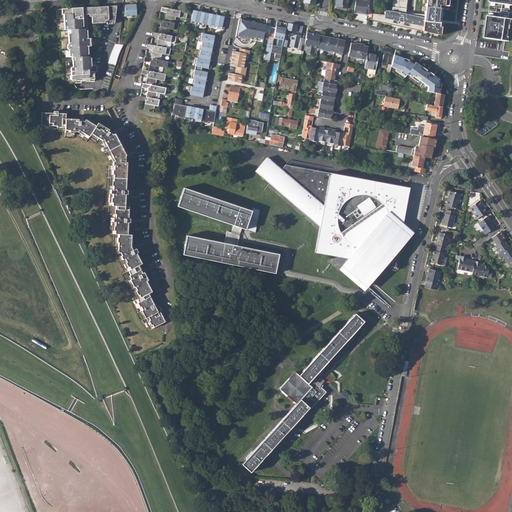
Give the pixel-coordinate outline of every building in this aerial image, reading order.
[(355,0),(354,13),(368,15),(370,1),(360,0),(355,0)] [(448,3),(448,0),(424,0),(423,11),(422,11),(421,13),(424,14),(425,17),(439,20),(441,9),(448,9),(448,3)] [(510,0),(490,0),(486,35),(505,38),(510,0)] [(126,16),(132,16),(132,15),(137,15),(136,11),(139,11),(140,3),(125,5),(126,10),(126,14),(126,16)] [(92,23),(105,23),(105,21),(106,20),(107,23),(111,22),(113,22),(114,13),(113,6),(86,7),(86,15),(89,14),(89,16),(90,16),(92,17),(92,23)] [(168,13),(168,15),(166,14),(165,20),(165,21),(175,23),(176,16),(186,18),(187,12),(161,7),(161,11),(166,12),(168,13)] [(68,29),(69,44),(69,49),(69,54),(70,54),(72,55),(72,57),(73,67),(71,67),(71,80),(95,81),(94,65),(92,65),(91,58),(89,58),(88,58),(87,56),(85,56),(85,54),(88,54),(88,46),(90,46),(89,38),(88,38),(87,30),(85,31),(83,31),(83,29),(81,29),(81,27),(85,26),(84,11),(83,12),(82,8),(63,9),(64,14),(64,26),(65,26),(68,27),(68,29)] [(198,23),(201,12),(201,10),(197,9),(197,11),(193,10),(190,23),(195,24),(195,22),(198,23)] [(441,20),(439,20),(425,17),(394,9),(386,9),(385,14),(372,12),(371,19),(441,34),(443,24),(441,24),(441,20)] [(201,12),(198,23),(198,24),(203,25),(203,24),(206,24),(208,12),(205,11),(205,12),(201,12)] [(208,12),(206,24),(209,25),(209,26),(213,27),(213,26),(215,15),(212,14),(213,13),(208,12)] [(227,17),(224,16),(220,15),(220,14),(216,13),(215,15),(213,26),(217,27),(216,28),(224,29),(227,17)] [(263,39),(267,19),(262,18),(260,31),(260,32),(258,46),(257,45),(253,69),(249,69),(248,74),(252,75),(251,81),(247,81),(246,84),(254,86),(255,81),(256,75),(263,42),(263,39)] [(159,33),(169,35),(170,28),(178,30),(179,23),(175,23),(165,21),(155,19),(155,23),(160,25),(162,25),(162,27),(160,26),(159,33)] [(274,38),(276,28),(271,26),(270,25),(271,20),(267,19),(263,39),(268,40),(268,43),(264,60),(267,61),(269,61),(270,59),(271,52),(272,45),(274,38)] [(275,58),(280,59),(285,35),(286,28),(280,27),(281,22),(277,21),(276,28),(274,38),(278,39),(277,46),(272,45),(271,52),(275,53),(275,58)] [(297,25),(288,23),(287,30),(295,31),(297,25)] [(259,33),(236,28),(234,39),(245,41),(244,45),(243,49),(251,51),(253,43),(257,44),(259,33)] [(289,46),(298,48),(298,49),(303,50),(305,39),(300,38),(301,33),(295,31),(287,30),(286,35),(291,36),(291,41),(285,40),(284,47),(289,48),(289,46)] [(171,42),(175,43),(176,36),(169,35),(159,33),(153,32),(152,36),(158,37),(160,38),(159,40),(158,39),(157,46),(166,48),(170,48),(171,42)] [(320,36),(320,35),(307,32),(305,39),(303,50),(307,50),(308,50),(310,50),(312,53),(317,54),(318,49),(320,36)] [(199,36),(198,41),(214,44),(215,40),(214,40),(215,35),(210,34),(209,35),(208,34),(202,33),(201,35),(199,36)] [(322,37),(320,36),(318,49),(322,50),(321,50),(325,51),(328,37),(322,35),(322,37)] [(337,39),(328,37),(325,51),(330,52),(330,51),(334,52),(337,39)] [(343,40),(337,39),(334,52),(334,53),(338,54),(338,53),(342,54),(345,42),(343,41),(343,40)] [(214,44),(198,41),(197,49),(200,50),(213,52),(214,44)] [(355,44),(351,43),(348,56),(357,58),(360,43),(356,43),(355,44)] [(364,44),(360,43),(357,58),(366,60),(366,58),(367,53),(368,46),(364,45),(364,44)] [(116,65),(120,51),(123,45),(119,44),(116,44),(111,55),(108,63),(116,65)] [(161,60),(162,53),(166,54),(169,55),(171,48),(170,48),(166,48),(157,46),(147,44),(147,48),(152,49),(154,50),(154,52),(152,51),(151,58),(160,60),(161,60)] [(213,52),(200,50),(200,53),(198,52),(197,57),(210,60),(211,56),(212,56),(213,52)] [(366,60),(364,67),(364,68),(368,68),(375,70),(378,55),(367,53),(366,58),(366,60)] [(436,93),(440,94),(442,84),(439,82),(440,79),(431,72),(430,73),(427,71),(428,70),(417,62),(415,65),(410,61),(410,60),(394,54),(392,65),(392,67),(397,68),(396,70),(406,77),(408,74),(419,82),(420,80),(429,87),(428,91),(436,93)] [(152,63),(151,65),(149,64),(148,71),(158,73),(159,66),(163,67),(166,68),(168,61),(164,61),(161,60),(160,60),(151,58),(145,57),(144,61),(150,62),(152,63)] [(202,67),(203,67),(204,68),(208,68),(209,64),(210,64),(211,60),(210,60),(197,57),(195,57),(194,62),(196,64),(195,68),(196,68),(201,69),(202,67)] [(268,66),(267,74),(266,77),(266,81),(269,82),(269,78),(270,78),(271,75),(270,75),(270,74),(271,74),(274,59),(270,59),(269,61),(268,66)] [(325,70),(324,78),(329,79),(334,80),(335,75),(334,75),(335,68),(339,68),(340,64),(326,62),(326,64),(327,64),(326,70),(325,70)] [(193,78),(206,81),(207,81),(208,77),(207,76),(207,72),(203,71),(202,72),(201,71),(201,69),(196,68),(195,68),(194,72),(193,72),(192,73),(191,78),(193,78)] [(149,75),(149,77),(147,77),(145,84),(155,86),(157,79),(164,80),(165,74),(161,73),(158,73),(148,71),(142,69),(141,74),(147,75),(149,75)] [(298,80),(278,76),(277,81),(280,82),(280,84),(287,85),(287,86),(289,87),(289,86),(291,86),(291,90),(296,91),(298,80)] [(206,81),(193,78),(192,83),(194,83),(193,86),(205,89),(206,85),(205,84),(206,81)] [(324,78),(323,82),(321,91),(322,91),(336,93),(337,89),(336,89),(336,85),(329,84),(330,80),(329,79),(324,78)] [(146,97),(156,99),(157,93),(160,93),(164,94),(166,88),(155,86),(145,84),(143,83),(142,87),(148,89),(149,89),(149,91),(147,91),(146,97)] [(375,94),(385,96),(387,87),(387,86),(380,84),(379,90),(376,89),(375,94)] [(190,94),(196,96),(197,95),(198,96),(202,97),(203,92),(205,93),(205,89),(193,86),(190,86),(189,91),(190,92),(190,94)] [(230,86),(227,100),(237,102),(239,90),(246,91),(246,88),(240,87),(240,88),(230,86)] [(336,93),(322,91),(320,99),(334,102),(335,98),(336,93)] [(289,93),(287,104),(284,104),(284,102),(279,101),(279,103),(273,102),(273,104),(289,108),(293,108),(295,95),(289,93)] [(436,93),(434,105),(443,107),(445,94),(440,94),(436,93)] [(153,112),(155,105),(162,107),(163,100),(159,99),(156,99),(146,97),(140,96),(139,100),(145,101),(147,102),(147,103),(145,103),(143,110),(153,112)] [(398,109),(400,99),(389,97),(385,96),(384,104),(385,106),(398,109)] [(183,99),(175,98),(173,114),(178,115),(178,117),(190,119),(191,117),(196,118),(195,120),(208,122),(208,120),(214,121),(217,106),(210,105),(209,109),(182,104),(183,99)] [(334,102),(320,99),(319,108),(332,110),(333,106),(334,102)] [(425,110),(436,112),(435,117),(441,117),(443,107),(434,105),(427,104),(425,110)] [(332,110),(319,108),(317,116),(330,119),(331,114),(333,115),(333,111),(332,110)] [(44,131),(65,132),(65,133),(65,136),(74,137),(74,132),(74,130),(78,130),(81,132),(80,133),(79,136),(86,141),(88,138),(96,142),(99,138),(100,137),(103,139),(104,142),(103,143),(100,144),(109,160),(112,159),(113,158),(115,162),(117,162),(116,165),(114,165),(114,166),(113,166),(108,165),(106,205),(111,206),(109,233),(112,234),(112,246),(118,246),(120,246),(120,247),(118,249),(118,250),(119,253),(120,252),(123,251),(124,254),(122,255),(118,258),(124,272),(122,273),(126,281),(125,282),(135,300),(131,302),(141,321),(143,320),(147,327),(151,325),(152,328),(163,322),(158,312),(155,313),(153,308),(156,307),(154,304),(152,305),(146,295),(150,292),(143,277),(146,276),(144,272),(142,273),(141,274),(137,266),(138,265),(140,264),(135,254),(136,253),(138,252),(136,248),(132,250),(129,252),(128,248),(129,248),(130,234),(127,234),(126,234),(126,226),(124,226),(124,224),(126,223),(126,222),(128,222),(130,222),(130,218),(128,218),(127,218),(127,206),(125,206),(123,206),(123,198),(121,198),(121,195),(123,195),(123,194),(125,194),(127,194),(127,190),(124,190),(125,166),(127,166),(127,162),(125,162),(125,160),(123,160),(123,156),(124,156),(113,134),(112,135),(109,133),(110,132),(108,131),(109,129),(105,127),(104,129),(97,124),(96,126),(95,127),(90,124),(85,121),(84,121),(84,122),(81,122),(81,121),(78,121),(78,119),(74,119),(74,121),(66,120),(66,119),(66,115),(58,115),(58,113),(58,111),(54,111),(54,113),(53,115),(52,115),(52,117),(50,117),(50,115),(42,114),(41,127),(44,127),(44,131)] [(313,117),(305,115),(302,135),(301,138),(309,139),(310,136),(311,127),(312,125),(307,124),(308,120),(313,121),(313,117)] [(274,124),(289,126),(289,127),(297,129),(298,121),(276,117),(274,124)] [(228,133),(243,136),(245,127),(236,125),(237,119),(231,118),(231,120),(230,121),(227,120),(225,128),(229,129),(228,133)] [(262,132),(263,123),(257,121),(257,123),(248,121),(246,130),(247,130),(247,133),(256,135),(257,131),(262,132)] [(353,125),(345,123),(345,127),(349,128),(348,133),(344,132),(343,133),(342,142),(341,145),(349,147),(353,125)] [(437,125),(425,123),(425,126),(418,125),(417,129),(411,128),(409,134),(420,136),(423,137),(423,135),(435,136),(437,125)] [(211,134),(223,136),(224,132),(217,130),(217,127),(213,126),(211,134)] [(319,129),(311,127),(310,136),(309,139),(309,140),(317,142),(317,141),(318,138),(319,129)] [(328,128),(320,127),(319,129),(318,138),(317,141),(325,142),(326,139),(328,128)] [(336,130),(328,128),(326,139),(325,142),(333,143),(334,141),(335,132),(336,130)] [(385,150),(389,133),(391,133),(392,131),(380,128),(376,148),(385,150)] [(343,133),(335,132),(334,141),(333,143),(333,145),(341,146),(341,145),(342,142),(343,133)] [(113,134),(124,156),(125,155),(126,155),(115,134),(113,134)] [(284,136),(271,134),(270,137),(270,140),(265,139),(264,144),(269,145),(278,146),(279,145),(279,143),(283,144),(284,136)] [(432,154),(436,143),(437,139),(423,137),(420,136),(419,144),(413,148),(397,145),(396,152),(414,155),(425,157),(431,158),(432,154)] [(423,168),(425,157),(414,155),(411,167),(415,168),(414,171),(424,173),(425,168),(423,168)] [(297,206),(320,226),(315,252),(348,258),(338,269),(364,291),(385,265),(397,251),(414,233),(403,223),(409,188),(285,165),(281,170),(267,157),(258,168),(299,203),(297,206)] [(299,203),(258,168),(256,171),(297,206),(299,203)] [(184,188),(177,206),(233,225),(231,232),(227,231),(225,243),(187,235),(182,254),(276,273),(279,254),(237,246),(239,237),(239,235),(241,228),(255,232),(259,210),(258,209),(253,207),(252,211),(184,188)] [(456,208),(460,193),(450,191),(446,205),(456,208)] [(476,219),(487,212),(479,200),(469,207),(476,219)] [(452,228),(455,216),(453,215),(454,211),(446,210),(445,213),(444,213),(441,225),(452,228)] [(478,222),(485,234),(497,226),(493,220),(491,222),(490,220),(488,216),(478,222)] [(508,247),(504,240),(505,239),(500,231),(492,237),(496,244),(494,245),(500,253),(508,247)] [(446,248),(449,235),(444,233),(439,232),(438,236),(438,237),(437,241),(436,241),(435,245),(436,246),(445,248),(446,248)] [(433,258),(432,258),(431,262),(441,265),(444,253),(443,253),(444,250),(447,251),(447,249),(446,248),(445,248),(436,246),(435,251),(434,250),(433,256),(433,258)] [(511,265),(511,248),(510,246),(508,247),(500,253),(498,254),(500,258),(503,256),(510,267),(511,266),(511,265)] [(397,251),(385,265),(391,266),(392,266),(392,265),(393,264),(395,264),(397,251)] [(457,269),(471,272),(472,272),(474,261),(474,260),(470,260),(467,259),(467,257),(460,255),(459,259),(457,269)] [(472,274),(487,277),(487,276),(491,277),(492,271),(488,270),(489,266),(481,265),(481,262),(474,261),(472,272),(472,274)] [(429,268),(424,288),(435,290),(438,289),(439,285),(437,284),(440,271),(429,268)] [(143,277),(150,292),(152,291),(146,281),(148,280),(146,276),(143,277)] [(155,313),(158,312),(163,322),(165,321),(160,311),(161,310),(159,306),(156,307),(153,308),(155,313)] [(326,392),(312,379),(317,372),(364,321),(355,314),(303,371),(306,374),(302,378),(295,372),(279,389),(296,404),(242,464),(250,472),(309,407),(310,409),(326,392)] [(440,418),(439,425),(447,426),(448,419),(440,418)] [(429,489),(437,490),(439,483),(431,481),(429,489)]
